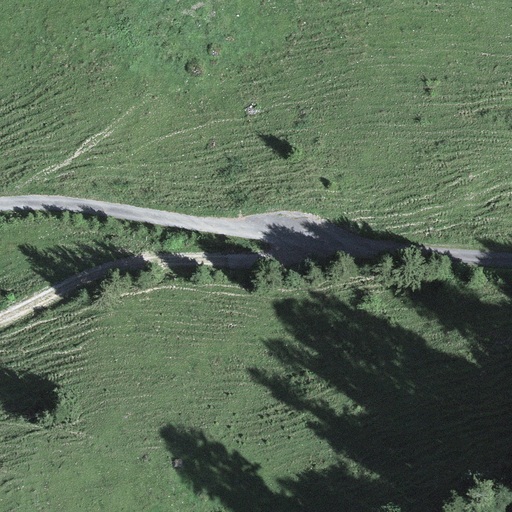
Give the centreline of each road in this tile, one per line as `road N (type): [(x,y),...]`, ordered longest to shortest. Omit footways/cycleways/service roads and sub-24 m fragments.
road 1 (track): [(511,259),(359,248),(83,202),(0,204)]
road 2 (track): [(0,317),(108,266),(289,257),(316,241)]
